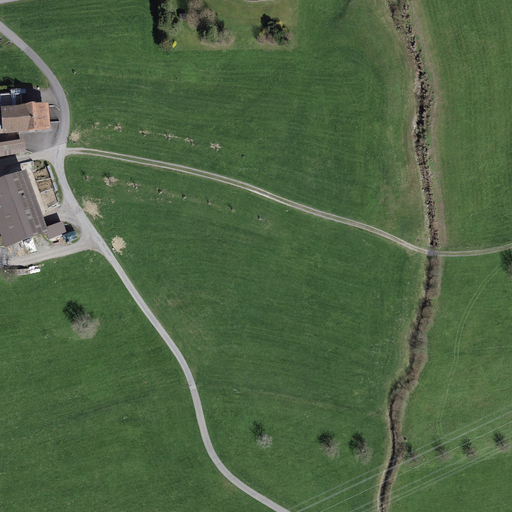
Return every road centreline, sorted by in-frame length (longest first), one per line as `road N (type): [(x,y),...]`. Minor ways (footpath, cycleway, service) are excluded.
road 1 (track): [(511,245),(428,253),(225,180),(91,152),(0,161)]
road 2 (unclassified): [(283,511),(240,485),(214,456),(189,374),(75,206),(61,180),(60,150)]
road 3 (residential): [(60,150),(61,94),(0,26)]
